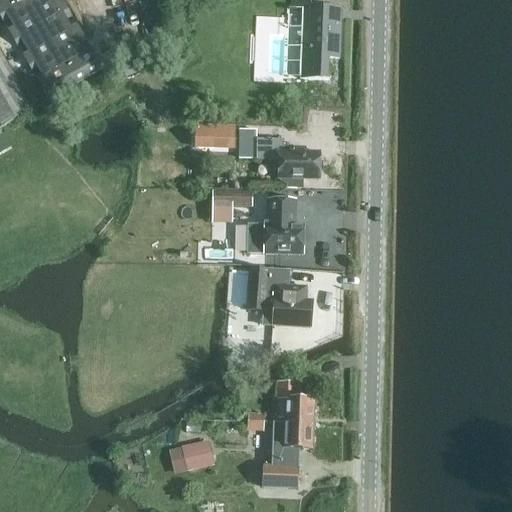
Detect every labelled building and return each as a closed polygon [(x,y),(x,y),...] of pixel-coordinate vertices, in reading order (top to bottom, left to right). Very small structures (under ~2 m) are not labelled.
[(0,0),(0,130),(101,70),(59,0),(0,0)] [(293,0),(293,10),(297,10),(303,10),(300,80),(329,81),(330,51),(339,51),(341,9),(321,9),(321,0),(293,0)] [(207,144),(241,146),(240,157),(255,158),(256,130),(207,128),(207,144)] [(321,179),(321,166),(319,166),(320,154),(283,154),(284,141),(257,141),(256,162),(279,162),(279,180),(319,181),(319,179),(321,179)] [(253,206),(253,191),(214,191),(214,206),(253,206)] [(303,257),(303,227),(293,227),(294,202),(268,201),(268,227),(265,227),(264,256),(303,257)] [(311,330),(313,303),(306,302),(306,289),(276,287),(278,272),(251,270),(248,312),(273,314),(272,327),(311,330)] [(276,420),(276,425),(314,426),(315,401),(299,400),(299,386),(277,385),(277,401),(285,401),(284,420),(276,420)] [(249,422),(265,423),(265,414),(249,414),(249,422)] [(265,423),(249,422),(248,430),(264,431),(265,423)] [(263,478),(263,489),(298,490),(299,469),(298,469),(299,451),(313,451),(314,426),(276,425),(274,468),(263,468),(263,478)] [(176,476),(217,465),(210,439),(170,450),(176,476)]
